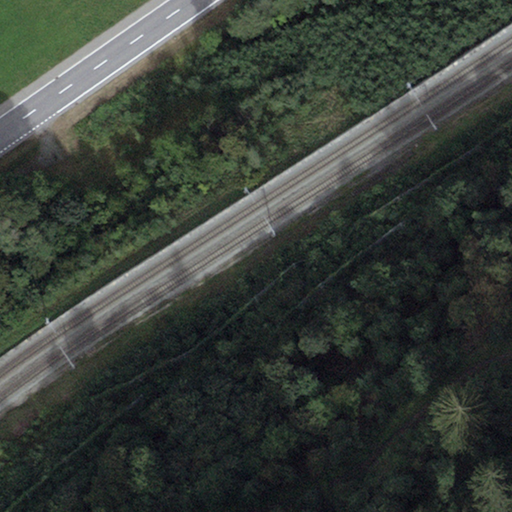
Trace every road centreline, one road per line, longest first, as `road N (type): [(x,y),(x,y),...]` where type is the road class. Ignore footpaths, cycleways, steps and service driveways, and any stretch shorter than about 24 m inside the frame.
road 1 (track): [(511,356),(410,412),(358,467),(279,511)]
road 2 (tertiary): [(0,136),(197,0)]
